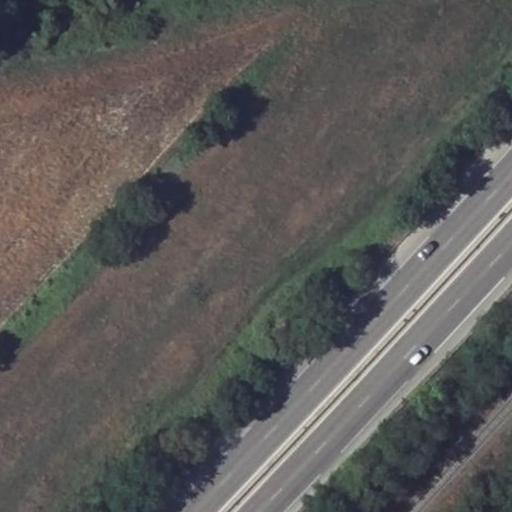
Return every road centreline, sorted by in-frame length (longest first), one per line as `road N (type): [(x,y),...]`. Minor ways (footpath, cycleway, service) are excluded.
road 1 (trunk): [(511,172),(192,511)]
road 2 (trunk): [(267,511),(511,254)]
